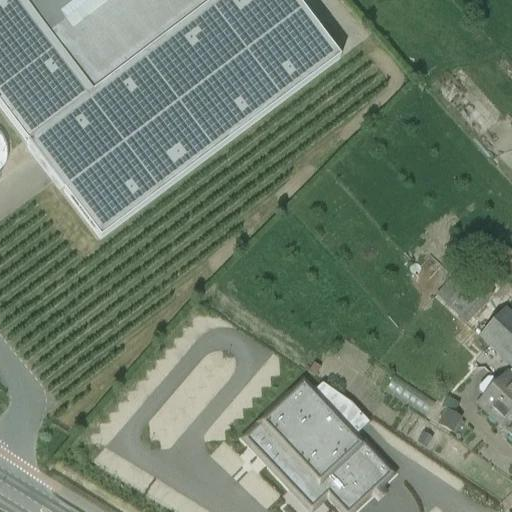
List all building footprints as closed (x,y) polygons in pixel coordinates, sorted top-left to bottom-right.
[(0,0),(0,101),(102,236),(341,55),(299,0),(0,0)] [(435,296),(445,305),(444,306),(465,327),(493,297),(471,277),(470,278),(460,269),(435,296)] [(495,383),(491,379),(487,380),(479,389),(479,393),(482,397),(475,404),(511,438),(511,313),(505,307),(478,338),(511,369),(509,373),(507,370),(495,383)] [(310,366),(305,373),(314,378),(319,372),(310,366)] [(421,413),(429,399),(397,379),(389,392),(421,413)] [(393,475),(372,453),(372,454),(362,444),(360,445),(338,421),(327,432),(326,431),(295,461),(279,475),(303,500),(319,486),(322,483),(332,495),(333,493),(343,503),(345,501),(354,511),(371,495),(377,502),(385,495),(379,488),(393,475)] [(417,443),(426,448),(432,439),(423,434),(417,443)]
